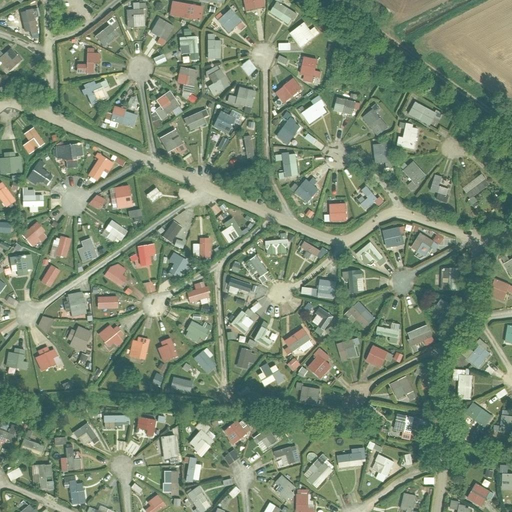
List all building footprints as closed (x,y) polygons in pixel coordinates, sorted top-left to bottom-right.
[(243,0),(246,12),(268,7),(266,0),(243,0)] [(289,27),(298,14),(280,2),(271,15),(289,27)] [(135,9),(126,10),(127,28),(137,28),(136,18),(148,17),(147,3),(135,3),(135,9)] [(201,21),(203,7),(183,5),(183,9),(175,8),(174,18),(201,21)] [(221,13),(216,18),(228,33),(236,26),(241,31),(246,27),(232,9),(224,16),(221,13)] [(39,30),(34,10),(21,13),(26,33),(39,30)] [(165,45),(176,27),(160,18),(149,36),(165,45)] [(114,20),(95,36),(105,46),(118,35),(114,31),(120,26),(114,20)] [(305,22),(290,33),(301,48),(321,33),(316,27),(311,30),(305,22)] [(202,61),(200,30),(178,32),(180,62),(202,61)] [(215,34),(208,34),(209,58),(224,58),(223,40),(216,40),(215,34)] [(7,41),(0,47),(0,66),(3,70),(6,68),(8,70),(22,58),(7,41)] [(95,47),(86,47),(87,62),(77,62),(78,74),(96,73),(95,62),(101,62),(101,52),(95,52),(95,47)] [(158,65),(168,61),(165,54),(155,58),(158,65)] [(326,59),(301,56),(299,75),(308,76),(307,80),(324,82),(326,59)] [(251,59),(242,66),(249,76),(258,69),(251,59)] [(193,93),(198,69),(181,65),(175,89),(193,93)] [(218,91),(231,84),(222,67),(216,71),(213,66),(207,69),(218,91)] [(277,91),(286,103),(304,90),(295,79),(277,91)] [(92,105),(108,99),(102,82),(97,84),(95,81),(89,83),(90,86),(86,88),(92,105)] [(251,111),(256,89),(240,86),(238,96),(229,94),(226,105),(251,111)] [(180,104),(171,90),(152,102),(161,117),(180,104)] [(303,113),(310,124),(329,111),(325,105),(328,104),(322,95),(312,101),(315,105),(303,113)] [(335,111),(354,115),(357,100),(338,96),(335,111)] [(437,114),(417,101),(409,114),(429,127),(437,114)] [(134,127),(138,114),(115,106),(112,113),(108,111),(104,124),(114,128),(117,120),(134,127)] [(389,129),(374,109),(362,117),(377,137),(389,129)] [(201,110),(183,118),(189,131),(207,123),(201,110)] [(228,133),(236,117),(221,110),(213,126),(228,133)] [(279,136),(289,143),(301,126),(297,123),(298,121),(292,117),(293,115),(289,111),(284,117),(290,121),(279,136)] [(415,124),(401,121),(400,128),(405,129),(404,137),(398,136),(397,145),(417,148),(420,128),(414,127),(415,124)] [(35,150),(45,142),(33,127),(23,135),(35,150)] [(185,144),(177,129),(161,137),(169,152),(185,144)] [(255,158),(251,133),(237,136),(241,160),(255,158)] [(389,160),(388,142),(373,143),(375,162),(389,160)] [(88,165),(86,143),(58,145),(59,157),(67,156),(68,166),(88,165)] [(0,157),(0,164),(0,174),(23,173),(22,156),(16,156),(15,151),(4,152),(4,157),(0,157)] [(299,176),(297,153),(277,155),(277,161),(283,161),(284,172),(278,172),(279,178),(299,176)] [(107,174),(113,163),(100,155),(87,176),(98,182),(104,172),(107,174)] [(115,162),(124,166),(126,162),(118,157),(115,162)] [(412,186),(427,174),(415,160),(409,166),(406,162),(397,169),(412,186)] [(44,183),(52,171),(38,161),(25,179),(36,187),(41,180),(44,183)] [(484,173),(465,185),(472,197),(491,185),(484,173)] [(308,201),(322,185),(311,175),(301,186),(297,183),(293,189),(308,201)] [(444,178),(436,175),(431,189),(449,195),(452,188),(442,184),(444,178)] [(2,182),(0,183),(0,197),(9,191),(2,182)] [(379,197),(368,185),(354,199),(365,210),(379,197)] [(31,191),(23,191),(24,207),(46,206),(45,195),(32,196),(31,191)] [(131,191),(110,192),(111,204),(132,203),(131,191)] [(91,204),(101,211),(108,201),(97,194),(91,204)] [(331,220),(350,221),(350,199),(332,199),(331,220)] [(131,218),(143,216),(142,209),(129,211),(131,218)] [(233,218),(224,223),(235,240),(244,234),(233,218)] [(127,231),(111,221),(106,229),(122,239),(127,231)] [(13,223),(0,222),(0,231),(13,232),(13,223)] [(48,234),(38,222),(23,235),(32,246),(48,234)] [(170,222),(160,236),(170,244),(180,229),(170,222)] [(400,226),(384,231),(388,248),(405,243),(400,226)] [(58,234),(51,254),(66,258),(72,238),(58,234)] [(436,242),(421,234),(412,250),(426,259),(436,242)] [(78,249),(83,263),(98,256),(90,238),(82,242),(84,247),(78,249)] [(210,258),(209,238),(200,239),(201,259),(210,258)] [(293,238),(264,240),(265,254),(294,253),(293,238)] [(178,240),(176,246),(184,248),(186,242),(178,240)] [(323,250),(304,240),(297,254),(316,263),(323,250)] [(386,257),(374,242),(359,254),(372,269),(386,257)] [(155,243),(137,245),(140,264),(152,262),(151,254),(157,253),(155,243)] [(30,255),(11,258),(12,265),(16,264),(18,276),(28,275),(27,271),(32,270),(30,255)] [(179,256),(168,272),(178,278),(188,263),(179,256)] [(268,272),(256,256),(248,261),(261,278),(268,272)] [(50,288),(60,271),(51,266),(41,282),(50,288)] [(110,267),(105,275),(122,284),(127,276),(110,267)] [(460,291),(460,267),(441,267),(441,291),(460,291)] [(364,274),(348,275),(349,293),(365,292),(364,274)] [(251,285),(230,279),(227,289),(248,295),(251,285)] [(508,297),(511,286),(496,280),(492,291),(508,297)] [(191,303),(201,300),(203,304),(212,301),(206,281),(195,284),(196,289),(188,291),(191,303)] [(336,283),(319,281),(317,298),(333,300),(336,283)] [(153,282),(144,284),(146,292),(155,290),(153,282)] [(117,293),(99,294),(99,307),(118,307),(117,293)] [(443,325),(458,307),(445,296),(429,314),(443,325)] [(84,307),(83,297),(64,298),(65,309),(84,307)] [(360,301),(346,314),(363,332),(377,319),(360,301)] [(252,309),(256,313),(263,306),(259,302),(252,309)] [(322,335),(336,316),(320,305),(306,324),(322,335)] [(232,323),(246,335),(257,322),(251,318),(253,315),(244,308),(232,323)] [(172,310),(168,317),(178,322),(182,314),(172,310)] [(51,332),(55,319),(43,315),(39,328),(51,332)] [(202,338),(207,329),(191,320),(186,328),(191,331),(188,336),(196,341),(199,336),(202,338)] [(398,341),(401,324),(381,321),(378,338),(398,341)] [(112,322),(98,332),(109,347),(117,341),(119,345),(125,340),(112,322)] [(435,343),(428,324),(407,333),(414,351),(435,343)] [(82,350),(90,330),(77,326),(75,331),(70,330),(67,339),(72,340),(70,346),(82,350)] [(261,326),(254,340),(269,347),(276,334),(261,326)] [(328,329),(330,335),(336,332),(334,327),(328,329)] [(315,345),(304,329),(285,341),(293,353),(302,347),(306,351),(315,345)] [(146,341),(137,337),(131,350),(141,354),(146,341)] [(158,347),(164,361),(177,355),(169,337),(161,340),(163,345),(158,347)] [(482,339),(477,344),(480,347),(476,352),(470,347),(464,354),(480,369),(493,354),(487,349),(490,346),(482,339)] [(359,356),(354,340),(338,344),(343,360),(359,356)] [(381,368),(389,351),(375,344),(367,361),(381,368)] [(34,358),(40,371),(57,364),(51,350),(47,352),(44,346),(36,350),(39,356),(34,358)] [(207,347),(195,358),(208,372),(216,365),(209,358),(213,354),(207,347)] [(251,351),(238,348),(235,364),(247,367),(251,351)] [(3,366),(25,369),(27,355),(4,352),(3,366)] [(317,354),(307,366),(322,378),(332,365),(317,354)] [(296,358),(290,363),(295,370),(302,364),(296,358)] [(277,366),(259,372),(264,387),(282,380),(277,366)] [(473,399),(473,374),(458,374),(458,399),(473,399)] [(174,376),(171,389),(192,393),(195,381),(174,376)] [(414,390),(407,376),(391,385),(398,399),(414,390)] [(323,387),(298,382),(297,389),(303,390),(302,397),(320,401),(323,387)] [(498,394),(501,398),(509,394),(506,389),(498,394)] [(483,432),(494,415),(474,401),(462,418),(483,432)] [(511,433),(511,413),(499,412),(497,433),(511,433)] [(413,434),(416,418),(399,414),(396,431),(404,432),(413,434)] [(126,425),(126,415),(105,416),(106,431),(121,430),(121,425),(126,425)] [(155,416),(140,415),(140,436),(154,436),(155,416)] [(200,430),(190,439),(203,454),(220,440),(203,420),(196,425),(200,430)] [(236,421),(224,430),(233,443),(246,434),(236,421)] [(98,442),(86,424),(74,432),(86,450),(98,442)] [(276,442),(267,428),(252,438),(260,451),(276,442)] [(0,438),(11,441),(12,432),(0,429),(0,438)] [(412,440),(413,434),(404,432),(403,439),(412,440)] [(175,458),(173,435),(163,436),(165,459),(175,458)] [(43,445),(23,437),(18,447),(38,455),(43,445)] [(297,462),(292,445),(272,450),(277,467),(297,462)] [(366,465),(364,447),(353,448),(354,453),(339,454),(341,468),(366,465)] [(71,448),(65,448),(65,458),(58,458),(58,467),(66,467),(66,470),(79,469),(79,459),(71,459),(71,448)] [(231,465),(241,458),(236,450),(226,457),(231,465)] [(385,482),(396,461),(381,454),(373,470),(379,473),(376,478),(385,482)] [(320,489),(336,470),(320,458),(315,464),(318,467),(308,479),(320,489)] [(194,465),(185,463),(182,480),(191,482),(194,465)] [(50,490),(49,465),(31,466),(33,491),(50,490)] [(12,481),(24,475),(20,467),(8,473),(12,481)] [(176,496),(175,470),(166,470),(167,496),(176,496)] [(293,494),(282,476),(274,485),(278,489),(274,492),(290,507),(293,494)] [(465,497),(483,506),(491,490),(474,481),(465,497)] [(76,482),(65,483),(68,505),(79,504),(76,482)] [(196,489),(186,496),(197,511),(200,511),(208,507),(196,489)] [(309,489),(298,489),(298,502),(302,502),(301,511),(315,511),(315,499),(313,499),(313,495),(309,495),(309,489)] [(153,511),(164,503),(155,493),(144,502),(148,506),(141,511),(153,511)] [(414,511),(419,497),(404,493),(399,511),(414,511)] [(461,502),(452,501),(451,509),(458,510),(457,511),(472,511),(473,509),(467,508),(467,505),(461,504),(461,502)] [(278,511),(280,509),(270,503),(265,511),(278,511)]
